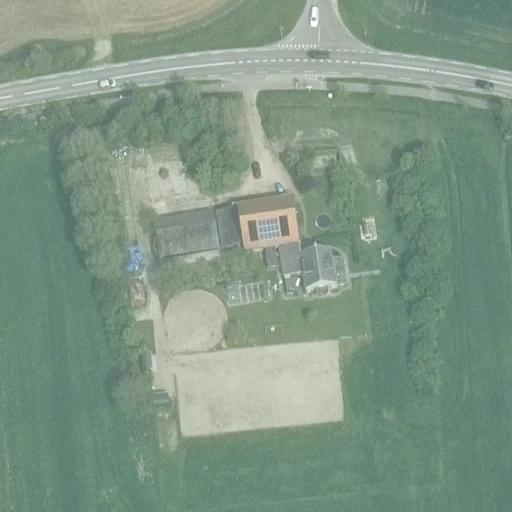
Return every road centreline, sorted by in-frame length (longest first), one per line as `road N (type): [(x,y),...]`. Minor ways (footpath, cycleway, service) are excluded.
road 1 (secondary): [(0,98),(136,73),(315,59)]
road 2 (secondary): [(315,59),(511,85)]
